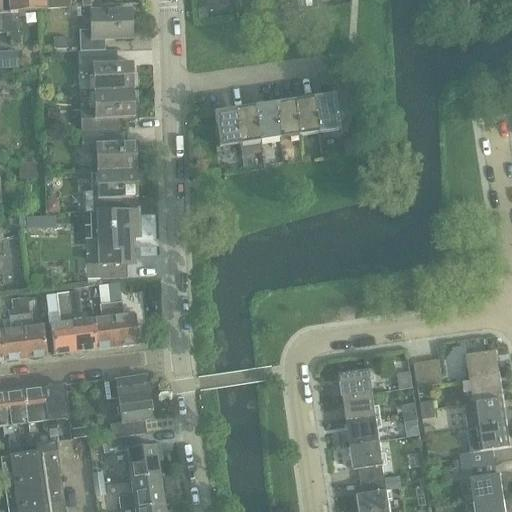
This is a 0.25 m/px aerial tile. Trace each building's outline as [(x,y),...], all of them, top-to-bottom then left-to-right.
[(0,0),(0,16),(3,16),(10,16),(9,0),(0,0)] [(9,0),(10,16),(18,15),(18,13),(19,13),(47,11),(46,0),(9,0)] [(59,10),(60,21),(83,19),(83,8),(59,10)] [(79,31),(80,53),(105,52),(105,40),(132,39),(131,11),(91,12),(91,31),(79,31)] [(0,34),(11,34),(11,46),(20,46),(19,13),(18,13),(18,15),(10,16),(3,16),(0,16),(0,34)] [(68,39),(53,39),(54,50),(68,50),(68,39)] [(92,73),(93,94),(133,92),(132,64),(117,64),(116,52),(105,52),(80,53),(78,53),(79,73),(92,73)] [(0,53),(0,69),(19,69),(18,53),(0,53)] [(80,114),(81,134),(114,133),(113,132),(113,121),(134,120),(133,92),(93,94),(94,113),(80,114)] [(313,100),(318,133),(339,130),(334,97),(313,100)] [(313,100),(293,103),(298,136),(318,133),(313,100)] [(273,105),(278,139),(279,147),(285,146),(284,138),(298,136),(293,103),(273,105)] [(254,108),(259,142),(278,139),(273,105),(254,108)] [(254,108),(234,111),(239,145),(259,142),(254,108)] [(239,145),(234,111),(214,114),(219,148),(239,145)] [(114,133),(81,134),(81,154),(95,153),(96,174),(136,172),(135,144),(114,145),(114,133)] [(20,180),(37,181),(38,164),(21,164),(20,180)] [(97,213),(116,212),(116,201),(137,200),(136,172),(96,174),(97,194),(83,194),(83,214),(97,213)] [(116,212),(97,213),(99,267),(86,267),(87,281),(127,279),(127,266),(134,266),(133,240),(139,240),(138,210),(136,210),(136,212),(129,212),(129,211),(116,212)] [(29,219),(30,227),(57,224),(56,216),(29,219)] [(107,286),(115,349),(137,346),(137,345),(146,344),(142,315),(133,316),(133,315),(122,317),(121,304),(119,285),(107,286)] [(115,349),(107,286),(99,287),(101,306),(99,307),(100,320),(91,321),(94,352),(115,349)] [(67,295),(73,354),(94,352),(91,321),(83,322),(80,294),(67,295)] [(73,354),(67,295),(48,298),(51,326),(49,326),(53,357),(73,354)] [(20,317),(25,360),(47,357),(43,327),(33,328),(32,315),(20,317)] [(1,332),(5,362),(25,360),(20,317),(10,318),(11,331),(1,332)] [(468,358),(471,383),(501,378),(497,355),(498,355),(498,353),(468,358)] [(427,364),(431,388),(443,387),(440,362),(427,364)] [(431,388),(427,364),(414,365),(418,390),(431,388)] [(341,377),(345,402),(374,397),(370,372),(340,376),(340,377),(341,377)] [(413,390),(410,374),(397,375),(400,392),(413,390)] [(135,424),(145,423),(152,421),(150,413),(153,413),(152,403),(149,404),(145,378),(104,384),(106,402),(118,400),(119,408),(117,408),(118,418),(121,417),(122,425),(110,426),(112,440),(137,437),(135,424)] [(471,383),(475,406),(504,402),(501,378),(471,383)] [(43,390),(48,431),(53,430),(52,422),(67,420),(63,387),(43,390)] [(23,393),(27,425),(29,425),(30,434),(36,433),(35,424),(43,423),(44,431),(48,431),(43,390),(23,393)] [(4,395),(9,435),(13,435),(12,427),(27,425),(23,393),(4,395)] [(9,435),(4,395),(0,395),(0,428),(3,428),(4,436),(9,435)] [(345,402),(348,425),(378,421),(374,397),(345,402)] [(504,402),(475,406),(478,430),(508,425),(504,402)] [(420,405),(421,414),(435,412),(433,403),(420,405)] [(402,407),(403,417),(417,415),(415,405),(402,407)] [(435,412),(421,414),(422,422),(436,420),(435,412)] [(417,415),(403,417),(404,424),(418,422),(417,415)] [(348,425),(352,449),(381,445),(378,421),(348,425)] [(469,455),(471,469),(495,465),(493,452),(511,450),(511,448),(508,425),(478,430),(482,453),(469,455)] [(126,452),(131,482),(160,478),(163,477),(163,476),(160,476),(156,448),(159,447),(159,446),(135,450),(134,438),(106,442),(108,455),(126,452)] [(0,460),(0,511),(65,511),(56,444),(56,443),(35,446),(36,455),(0,460)] [(381,445),(352,449),(355,471),(354,471),(355,472),(359,471),(361,486),(385,482),(383,468),(385,468),(381,445)] [(495,465),(471,469),(473,480),(471,480),(475,506),(505,501),(501,477),(502,477),(502,476),(497,476),(495,465)] [(93,476),(95,487),(103,486),(101,475),(93,476)] [(164,506),(160,478),(131,482),(133,496),(120,498),(121,511),(127,511),(135,511),(134,511),(135,511),(164,508),(164,507),(168,507),(168,506),(164,506)] [(385,482),(361,486),(363,496),(358,497),(358,498),(359,498),(360,511),(391,511),(388,492),(387,492),(385,482)] [(103,486),(95,487),(96,498),(105,496),(103,486)] [(475,506),(476,511),(506,511),(505,501),(475,506)]
